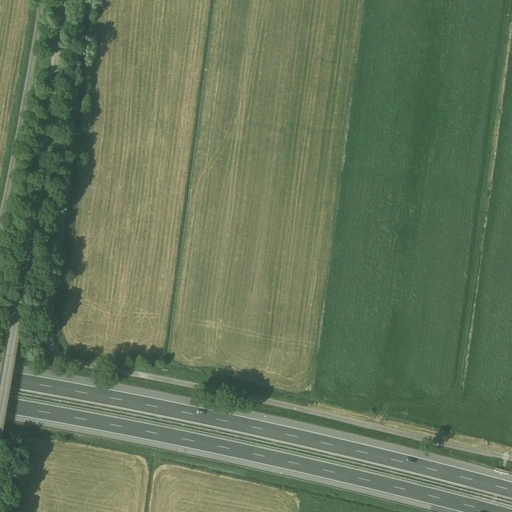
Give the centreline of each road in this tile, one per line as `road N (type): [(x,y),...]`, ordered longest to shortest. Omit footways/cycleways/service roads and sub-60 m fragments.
road 1 (unclassified): [(83,0),(51,349),(511,458)]
road 2 (motorway): [(511,486),(0,374)]
road 3 (motorway): [(0,402),(149,428),(497,511)]
road 4 (unclassified): [(61,0),(0,399)]
road 5 (unclassified): [(0,226),(43,0)]
